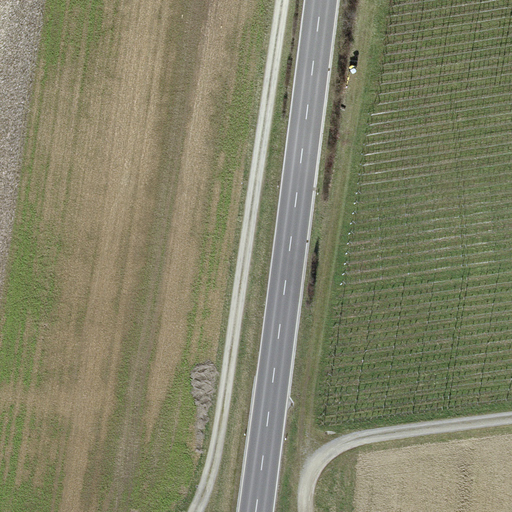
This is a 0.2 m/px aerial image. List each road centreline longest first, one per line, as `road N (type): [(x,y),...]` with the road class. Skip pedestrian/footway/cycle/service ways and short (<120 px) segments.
road 1 (track): [(281,0),(217,446),(196,511)]
road 2 (secondary): [(322,0),(257,511)]
road 3 (track): [(310,474),(301,457),(307,379),(364,0)]
road 4 (track): [(307,511),(310,474),(344,440),(511,419)]
